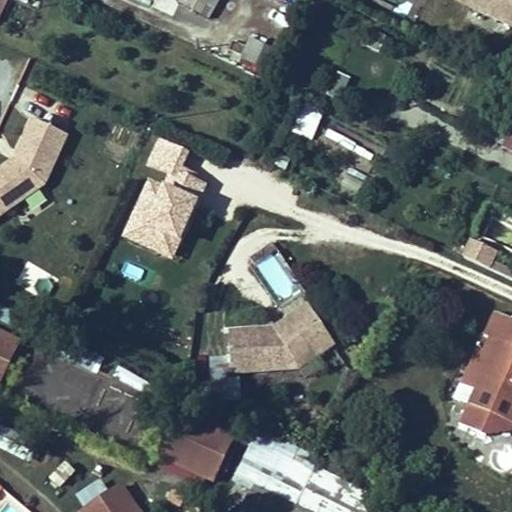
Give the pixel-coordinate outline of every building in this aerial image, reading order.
[(183,0),(215,15),(222,0),(183,0)] [(511,0),(448,0),(511,29),(511,44),(508,53),(511,54),(511,0)] [(379,52),(385,36),(369,30),(363,46),(379,52)] [(259,69),(266,40),(250,37),(243,66),(259,69)] [(335,72),(326,96),(340,101),(349,77),(335,72)] [(511,135),(511,95),(502,90),(486,123),(511,135)] [(402,97),(393,118),(419,130),(428,109),(402,97)] [(290,131),(311,140),(324,110),(303,101),(290,131)] [(151,175),(120,239),(172,263),(209,187),(180,173),(190,154),(158,138),(142,171),(151,175)] [(347,169),(341,185),(359,192),(365,175),(347,169)] [(470,240),(462,258),(490,270),(498,252),(470,240)] [(299,304),(276,263),(241,283),(195,284),(196,326),(264,324),(299,304)] [(511,360),(511,301),(504,298),(483,287),(472,309),(481,315),(471,338),(458,332),(429,396),(442,401),(466,413),(477,390),(495,397),(511,360)] [(0,289),(0,304),(16,313),(22,300),(0,289)] [(207,359),(210,377),(230,374),(227,356),(207,359)] [(239,379),(216,381),(217,401),(241,400),(239,379)] [(218,417),(166,392),(143,438),(195,464),(201,450),(210,433),(218,417)] [(241,462),(241,464),(329,506),(325,511),(366,511),(380,482),(250,420),(233,458),(241,462)] [(0,425),(0,450),(13,457),(23,436),(0,425)] [(217,436),(210,433),(201,450),(208,454),(217,436)] [(325,511),(329,506),(241,464),(226,495),(260,511),(325,511)] [(138,511),(108,466),(66,493),(78,511),(138,511)]
